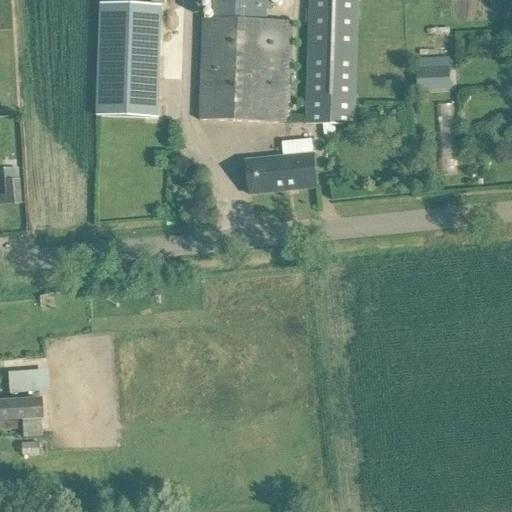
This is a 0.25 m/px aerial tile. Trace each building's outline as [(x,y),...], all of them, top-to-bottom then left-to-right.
[(203,0),(204,3),(214,3),(213,19),(203,19),(200,121),(289,124),(293,22),(266,21),(266,5),(270,5),(269,0),(203,0)] [(311,0),(308,104),(307,124),(354,126),(358,0),(311,0)] [(162,7),(102,5),(98,117),(158,119),(162,7)] [(451,28),(440,29),(441,55),(452,55),(451,28)] [(416,59),(418,92),(450,90),(449,57),(416,59)] [(284,158),(246,161),(250,195),(317,188),(313,155),(312,140),(283,143),(284,158)] [(11,372),(11,392),(53,391),(52,371),(11,372)] [(40,400),(0,402),(0,429),(22,429),(22,437),(41,437),(40,400)]
